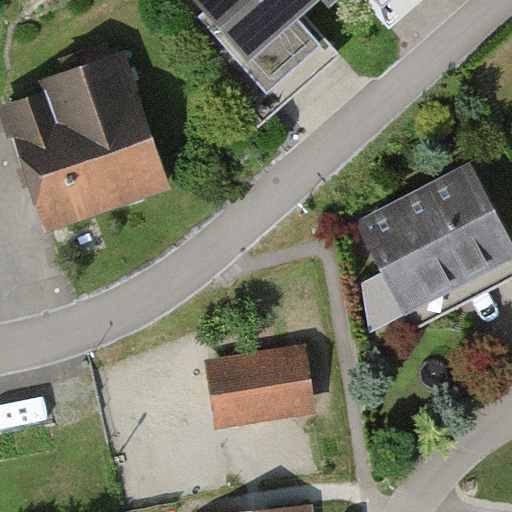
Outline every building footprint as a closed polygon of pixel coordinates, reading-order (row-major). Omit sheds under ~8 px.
[(205,0),(261,61),(329,0),(205,0)] [(333,0),(344,12),(356,0),(333,0)] [(10,111),(51,236),(180,194),(135,57),(49,85),(52,98),(10,111)] [(511,240),(472,165),(366,221),(411,307),(511,253),(511,240)] [(304,350),(214,364),(223,425),(313,411),(304,350)] [(178,419),(215,413),(209,373),(172,378),(178,419)]
